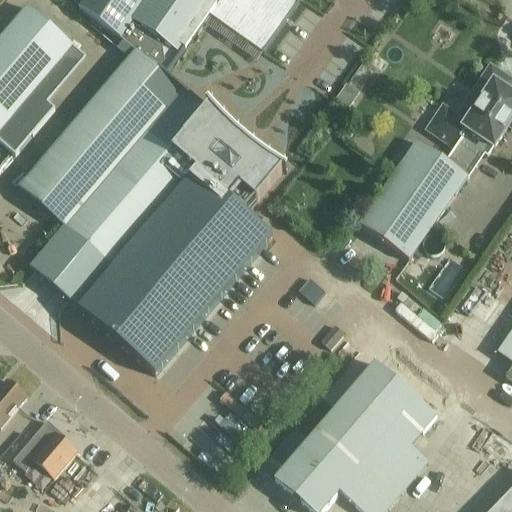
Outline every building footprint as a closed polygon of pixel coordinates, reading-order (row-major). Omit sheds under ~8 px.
[(88,0),(79,13),(120,43),(136,56),(130,63),(176,102),(183,95),(166,81),(210,19),(263,57),(302,0),(88,0)] [(27,11),(0,42),(0,146),(15,160),(55,113),(48,107),(35,95),(73,50),(27,11)] [(130,63),(19,194),(64,233),(30,273),(76,313),(111,272),(229,133),(221,125),(209,112),(207,109),(206,110),(208,112),(206,115),(183,95),(176,102),(130,63)] [(445,110),(430,132),(470,159),(476,150),(486,156),(489,159),(509,129),(511,131),(511,100),(505,95),(511,85),(511,84),(490,70),(467,104),(457,119),(445,110)] [(349,110),(358,97),(346,89),(337,102),(349,110)] [(111,272),(76,313),(155,380),(272,241),(245,219),(283,175),(286,177),(286,176),(281,174),(267,164),(249,151),(250,149),(250,148),(251,147),(251,145),(250,144),(250,143),(249,141),(248,140),(247,140),(246,139),(244,139),(243,139),(241,139),(240,140),(239,141),(238,142),(229,133),(111,272)] [(417,146),(359,229),(409,265),(467,181),(446,166),(417,146)] [(356,511),(358,511),(410,452),(437,421),(375,368),(275,484),(292,499),(292,500),(301,508),(301,507),(307,511),(327,511),(340,498),(356,511)] [(0,432),(0,433),(26,402),(8,387),(0,396),(0,432)] [(47,425),(12,466),(25,477),(34,466),(54,484),(77,457),(57,440),(60,436),(47,425)] [(511,459),(511,433),(503,426),(490,441),(511,459)] [(154,511),(138,499),(127,511),(154,511)]
